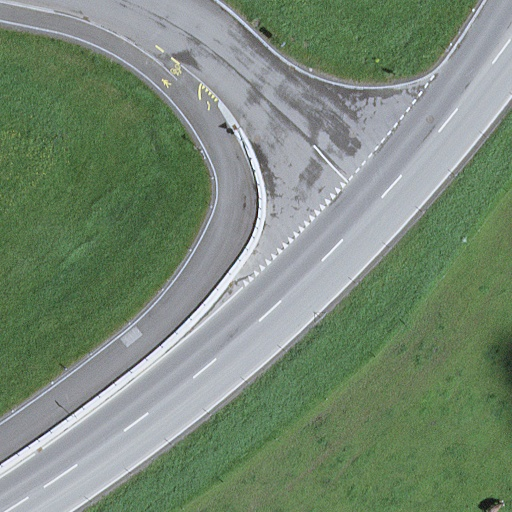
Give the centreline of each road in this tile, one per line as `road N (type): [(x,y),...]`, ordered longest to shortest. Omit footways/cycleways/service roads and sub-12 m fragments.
road 1 (secondary): [(391,184),(253,318),(0,505)]
road 2 (unclassified): [(391,184),(217,48),(126,0)]
road 3 (secondary): [(511,45),(391,184)]
